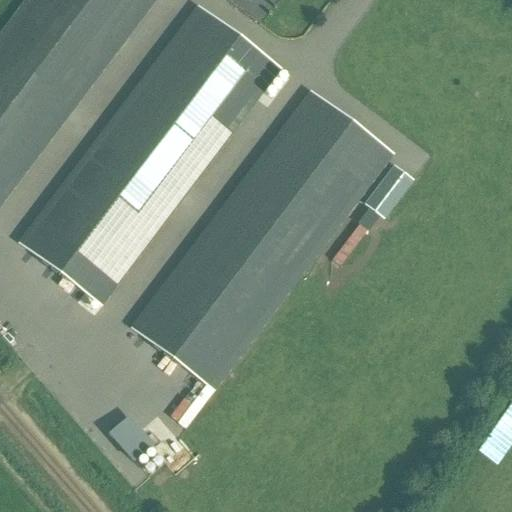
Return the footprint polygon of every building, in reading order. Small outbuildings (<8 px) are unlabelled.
[(0,207),(156,0),(27,0),(0,36),(0,207)] [(102,307),(279,73),(196,10),(19,245),(102,307)] [(214,392),(392,158),(309,96),(132,330),(214,392)] [(392,168),(364,206),(384,220),(411,182),(392,168)] [(118,455),(110,464),(126,478),(134,469),(118,455)]
